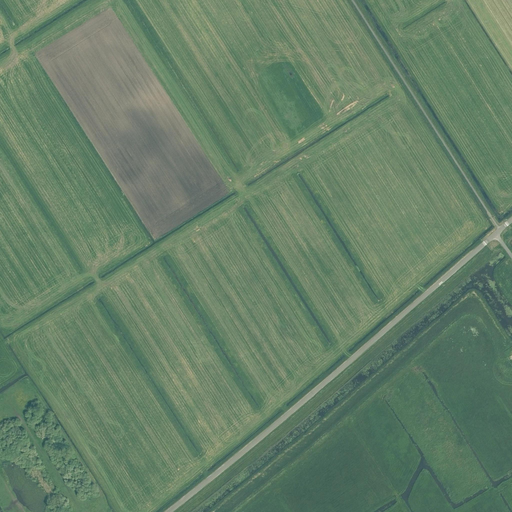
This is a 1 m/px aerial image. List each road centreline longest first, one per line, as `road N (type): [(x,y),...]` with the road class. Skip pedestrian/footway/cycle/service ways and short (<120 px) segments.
road 1 (unclassified): [(494,234),(168,511)]
road 2 (track): [(509,358),(497,359),(477,315),(460,315),(229,511)]
